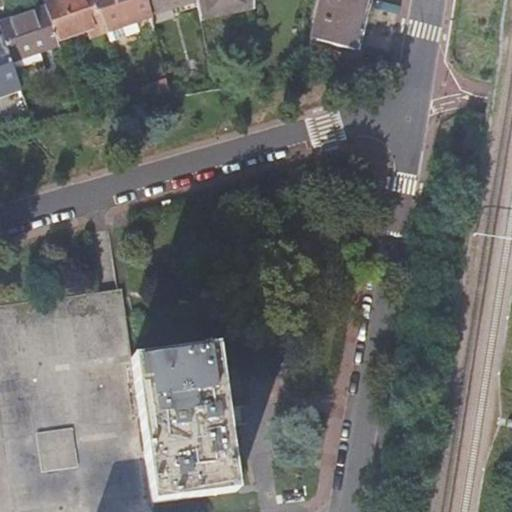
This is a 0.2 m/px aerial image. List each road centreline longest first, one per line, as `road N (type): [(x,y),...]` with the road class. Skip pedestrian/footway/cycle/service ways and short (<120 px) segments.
road 1 (residential): [(413,103),(0,223)]
road 2 (residential): [(413,103),(349,511)]
